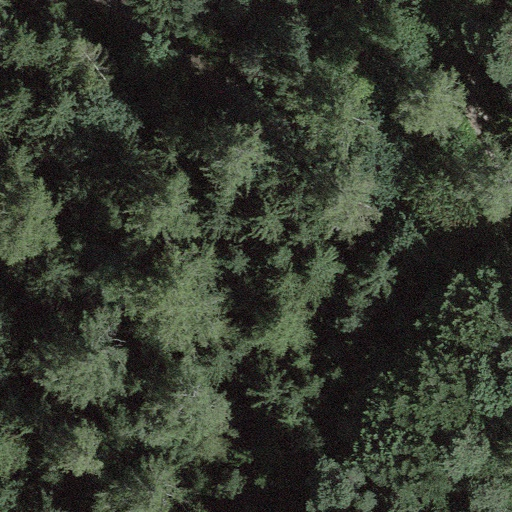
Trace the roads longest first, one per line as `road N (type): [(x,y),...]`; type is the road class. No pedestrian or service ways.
road 1 (track): [(511,245),(328,165),(98,0)]
road 2 (track): [(511,188),(468,103),(432,0)]
